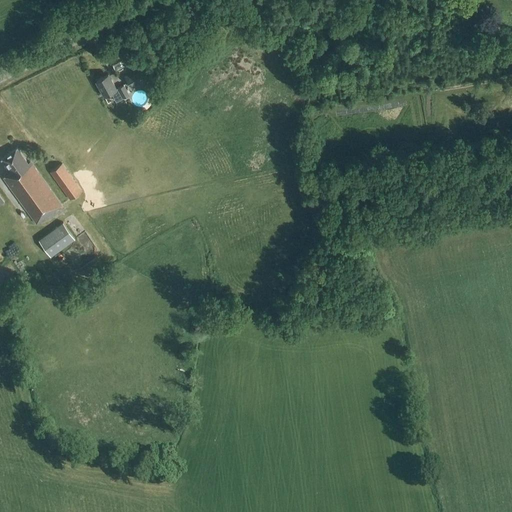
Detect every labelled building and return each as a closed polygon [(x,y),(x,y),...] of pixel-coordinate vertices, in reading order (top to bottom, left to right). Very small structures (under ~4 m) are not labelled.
[(145,70),(143,67),(126,77),(132,87),(149,77),(145,70)] [(117,89),(108,74),(96,80),(105,96),(111,93),(116,102),(129,95),(124,85),(117,89)] [(36,224),(62,205),(30,161),(28,163),(18,148),(1,160),(10,172),(3,177),(36,224)] [(62,163),(50,172),(70,200),(82,191),(62,163)] [(63,222),(39,240),(51,256),(75,239),(63,222)]
